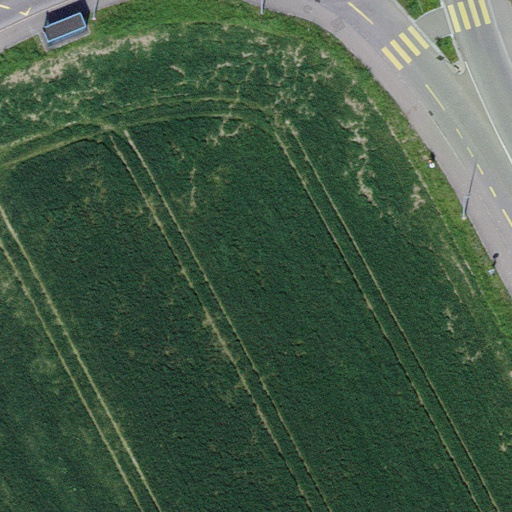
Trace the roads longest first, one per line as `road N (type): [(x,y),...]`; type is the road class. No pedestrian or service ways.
road 1 (tertiary): [(356,0),(499,138)]
road 2 (tertiary): [(499,138),(463,0)]
